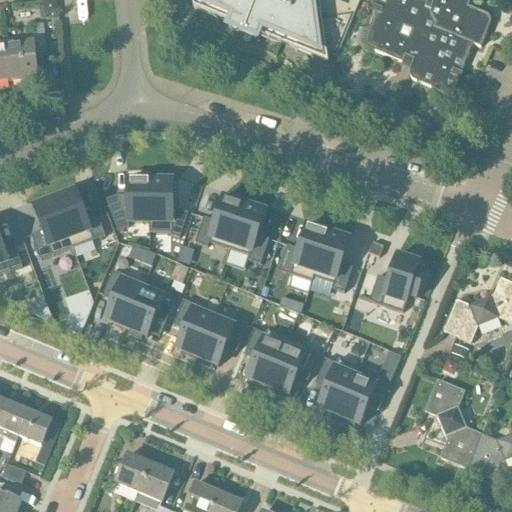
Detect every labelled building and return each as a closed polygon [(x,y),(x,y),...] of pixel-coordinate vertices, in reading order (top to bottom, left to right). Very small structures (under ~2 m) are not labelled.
[(192,0),(193,10),(231,25),(229,30),(233,31),(233,30),(231,29),(234,20),(260,31),(256,39),(254,38),(253,40),(257,41),(259,37),(281,46),(282,43),(296,42),(290,0),(192,0)] [(319,0),(327,55),(337,59),(361,0),(319,0)] [(406,55),(411,57),(433,4),(424,0),(375,0),(372,7),(378,9),(365,41),(365,46),(369,51),(403,65),(406,55)] [(410,78),(414,83),(451,98),(473,46),(481,49),(491,24),(491,23),(491,21),(489,18),(487,16),(468,8),(471,2),(466,0),(436,0),(434,4),(433,4),(411,57),(416,59),(410,72),(410,78)] [(57,2),(43,3),(44,17),(58,16),(57,2)] [(33,44),(7,47),(11,84),(38,81),(35,57),(47,56),(44,26),(32,27),(33,44)] [(0,85),(11,84),(7,47),(0,48),(0,85)] [(117,198),(106,202),(118,234),(129,230),(129,226),(149,226),(149,235),(150,235),(151,183),(128,183),(128,198),(117,198)] [(151,183),(150,235),(171,236),(170,238),(180,241),(189,216),(173,211),(173,183),(151,183)] [(76,194),(54,201),(73,251),(105,239),(96,213),(85,218),(76,194)] [(204,221),(196,246),(208,250),(210,245),(230,252),(245,207),(223,200),(215,224),(204,221)] [(42,233),(31,238),(41,263),(73,251),(54,201),(33,209),(42,233)] [(245,207),(230,252),(250,259),(248,263),(261,267),(269,242),(258,238),(266,214),(245,207)] [(288,248),(279,274),(312,285),(329,235),(307,228),(299,252),(288,248)] [(329,235),(312,285),(313,285),(314,281),(333,287),(332,292),(345,296),(353,270),(342,267),(350,242),(329,235)] [(0,265),(9,262),(14,276),(29,271),(19,243),(5,248),(0,236),(0,265)] [(379,260),(384,249),(373,245),(369,256),(374,258),(379,260)] [(378,279),(370,304),(403,316),(409,299),(416,301),(425,276),(417,273),(420,265),(397,258),(389,282),(378,279)] [(121,281),(104,324),(126,333),(143,290),(121,281)] [(511,327),(511,285),(501,281),(494,298),(469,308),(457,303),(444,335),(471,346),(478,329),(498,321),(511,327)] [(143,290),(126,333),(148,342),(166,299),(143,290)] [(192,310),(174,353),(197,362),(214,319),(192,310)] [(214,319),(197,362),(219,371),(237,329),(214,319)] [(263,339),(245,382),(268,392),(285,349),(263,339)] [(465,362),(469,353),(455,347),(451,356),(465,362)] [(285,349),(268,392),(290,401),(307,358),(285,349)] [(458,366),(448,361),(442,374),(453,379),(458,366)] [(334,370),(316,411),(339,421),(356,379),(334,370)] [(356,379),(339,421),(361,430),(378,388),(356,379)] [(440,461),(467,472),(481,437),(466,431),(459,411),(466,394),(438,383),(425,415),(437,420),(447,444),(440,461)] [(6,405),(0,420),(0,438),(16,445),(19,439),(29,414),(6,405)] [(52,424),(29,414),(19,439),(42,449),(52,424)] [(511,436),(496,443),(481,437),(467,472),(494,483),(501,466),(511,461),(511,436)] [(116,486),(139,496),(151,467),(128,457),(116,486)] [(174,477),(151,467),(139,496),(161,505),(174,477)] [(2,480),(21,487),(26,475),(7,468),(2,480)] [(211,511),(219,496),(196,486),(184,511),(211,511)] [(19,493),(3,487),(0,493),(0,511),(18,511),(22,505),(16,502),(19,493)] [(211,511),(238,511),(241,505),(219,496),(211,511)]
